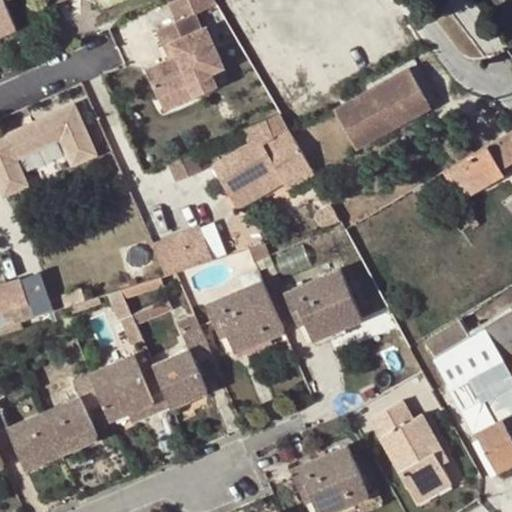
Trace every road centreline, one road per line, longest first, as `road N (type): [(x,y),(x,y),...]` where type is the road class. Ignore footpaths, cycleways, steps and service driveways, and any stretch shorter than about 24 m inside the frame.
road 1 (residential): [(298,423),(98,511)]
road 2 (residential): [(410,0),(451,55),(511,95)]
